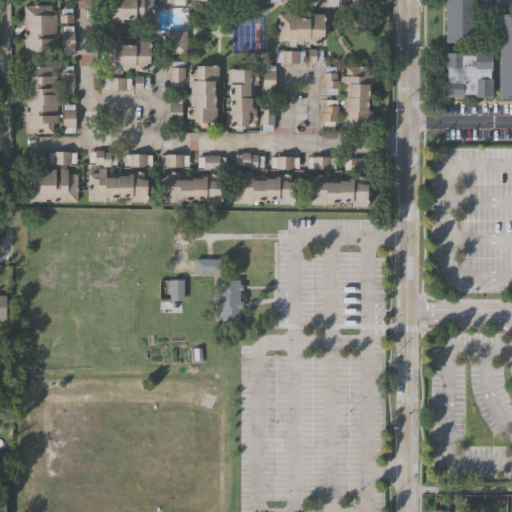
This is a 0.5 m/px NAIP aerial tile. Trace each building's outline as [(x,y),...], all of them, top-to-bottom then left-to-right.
[(152,0),(152,23),(135,23),(135,20),(122,20),(122,23),(107,23),(107,0),(152,0)] [(444,0),(474,0),(474,39),(460,38),(460,41),(444,41),(444,0)] [(23,55),(23,4),(50,4),(50,13),(54,13),(55,33),(48,33),(48,37),(55,37),(55,45),(49,45),(50,54),(23,55)] [(278,41),(279,13),(295,13),(295,16),(308,17),(308,13),(323,14),(322,23),(328,23),(327,33),(323,33),(323,36),(319,36),(318,44),(308,43),(308,41),(302,41),(302,44),(295,44),(295,46),(287,46),(287,42),(278,41)] [(511,98),(499,98),(500,14),(511,14),(511,98)] [(61,53),(61,47),(58,47),(58,31),(61,31),(61,25),(71,25),(71,31),(73,31),(73,48),(71,48),(71,53),(61,53)] [(162,54),(163,31),(186,31),(185,54),(162,54)] [(104,69),(104,40),(122,40),(122,43),(133,44),(133,40),(148,41),(148,49),(154,49),(154,58),(150,58),(149,62),(145,62),(145,71),(134,70),(134,68),(128,68),(128,70),(121,70),(121,74),(113,74),(114,70),(104,69)] [(298,49),(298,52),(304,52),(303,63),(298,63),(298,65),(281,64),(281,62),(276,62),(276,51),(281,52),(281,49),(298,49)] [(458,95),(458,97),(441,97),(441,83),(443,83),(443,69),(441,68),(441,53),(459,53),(459,56),(470,56),(470,53),(488,53),(488,71),(486,71),(486,79),(488,80),(488,97),(470,97),(470,95),(458,95)] [(169,89),(169,83),(167,83),(167,67),(169,67),(169,61),(181,61),(181,67),(183,67),(183,83),(180,83),(180,89),(169,89)] [(25,133),(24,67),(52,66),(52,76),(56,76),(56,83),(46,83),(46,88),(56,88),(56,110),(49,110),(49,114),(56,114),(56,123),(51,123),(51,133),(25,133)] [(61,94),(61,88),(58,88),(58,72),(61,72),(61,66),(72,66),(72,72),(74,72),(74,88),(72,87),(71,94),(61,94)] [(215,107),(215,123),(206,122),(206,127),(198,127),(198,122),(192,122),(192,118),(186,118),(186,108),(189,108),(190,87),(187,87),(187,69),(194,69),(194,66),(218,67),(218,82),(213,81),(213,107),(215,107)] [(264,94),(264,89),(262,89),(263,71),(264,72),(264,66),(275,67),(275,72),(276,72),(276,89),(274,89),(274,95),(264,94)] [(339,89),(336,88),(336,95),(327,95),(327,88),(324,88),(324,81),(322,81),(322,72),(325,72),(325,66),(336,66),(335,72),(337,72),(337,81),(339,81),(339,89)] [(373,130),(345,129),(345,118),(341,118),(341,110),(343,110),(344,84),(341,84),(341,76),(346,76),(346,67),(373,68),(373,85),(369,85),(368,112),(374,112),(373,130)] [(227,82),(228,69),(252,69),(252,72),(259,73),(259,84),(256,84),(256,89),(258,89),(258,98),(256,98),(255,105),(258,105),(257,123),(249,122),(249,126),(244,126),(244,132),(237,132),(237,126),(227,126),(227,111),(231,111),(231,82),(227,82)] [(131,88),(125,88),(125,90),(108,89),(109,87),(103,87),(103,78),(109,78),(109,77),(127,77),(127,78),(131,78),(131,88)] [(178,127),(167,126),(167,121),(166,121),(166,105),(168,105),(168,98),(178,98),(178,104),(180,104),(179,121),(178,121),(178,127)] [(339,114),(336,113),(336,121),(334,121),(333,128),(323,127),(324,120),(321,120),(322,112),(325,112),(325,104),(326,104),(326,100),(337,101),(337,106),(339,106),(339,114)] [(260,109),(262,109),(262,103),(273,104),(273,110),(275,110),(275,125),(272,125),(272,132),(262,132),(262,125),(259,125),(260,109)] [(63,133),(63,126),(61,126),(61,110),(63,110),(63,105),(73,105),(73,110),(75,110),(75,127),(73,127),(73,133),(63,133)] [(49,163),(49,152),(77,152),(77,163),(49,163)] [(96,164),(96,162),(90,162),(90,152),(111,152),(111,154),(117,154),(117,164),(96,164)] [(153,165),(148,164),(148,167),(130,166),(130,165),(125,165),(125,154),(131,154),(131,152),(148,153),(148,155),(153,155),(153,165)] [(248,168),(248,167),(241,167),(241,164),(234,164),(234,154),(241,154),(242,152),(250,152),(250,154),(256,154),(256,156),(264,156),(263,167),(256,167),(256,169),(248,168)] [(190,165),(184,165),(184,167),(167,167),(167,165),(161,165),(161,155),(167,155),(167,153),(183,153),(183,154),(190,154),(190,165)] [(224,167),(218,167),(218,169),(203,168),(203,167),(196,166),(197,156),(203,156),(203,154),(218,154),(218,156),(225,156),(224,167)] [(270,167),(270,157),(276,157),(276,155),(292,155),(292,157),(298,157),(298,168),(292,168),(292,169),(275,169),(275,167),(270,167)] [(306,167),(306,158),(313,158),(313,155),(329,156),(329,157),(336,158),(335,167),(329,167),(329,170),(312,169),(312,168),(306,167)] [(344,169),(344,159),(350,159),(350,156),(366,157),(366,159),(372,159),(371,170),(365,169),(365,172),(350,172),(350,169),(344,169)] [(78,201),(52,200),(52,199),(47,199),(47,201),(28,201),(28,173),(38,173),(38,168),(56,168),(56,175),(61,175),(61,169),(69,169),(69,173),(78,173),(78,201)] [(90,201),(90,172),(100,172),(100,170),(146,171),(146,178),(149,178),(149,184),(153,184),(153,191),(147,191),(147,201),(133,201),(133,198),(107,197),(107,201),(90,201)] [(163,202),(163,177),(167,177),(167,171),(180,171),(180,175),(219,175),(219,185),(224,185),(224,193),(219,193),(218,203),(204,203),(204,199),(180,198),(180,202),(163,202)] [(235,203),(235,175),(244,175),(244,171),(252,171),(252,174),(290,175),(290,180),(293,180),(293,186),(297,186),(297,194),(293,194),(292,204),(278,204),(278,199),(252,199),(252,203),(235,203)] [(311,205),(311,181),(316,181),(316,175),(364,175),(364,183),(368,183),(368,188),(373,188),(372,196),(366,196),(366,207),(351,206),(351,201),(327,201),(327,205),(311,205)] [(195,272),(195,258),(220,258),(220,272),(195,272)] [(219,279),(239,279),(239,299),(243,299),(243,308),(239,308),(239,324),(222,324),(222,316),(217,316),(217,284),(219,284),(219,279)] [(182,302),(182,282),(169,282),(169,302),(182,302)] [(0,320),(8,320),(8,297),(0,296),(0,320)] [(3,433),(0,432),(0,395),(4,396),(3,404),(12,404),(11,419),(3,419),(3,433)] [(0,511),(7,511),(8,495),(0,495),(0,511)]
